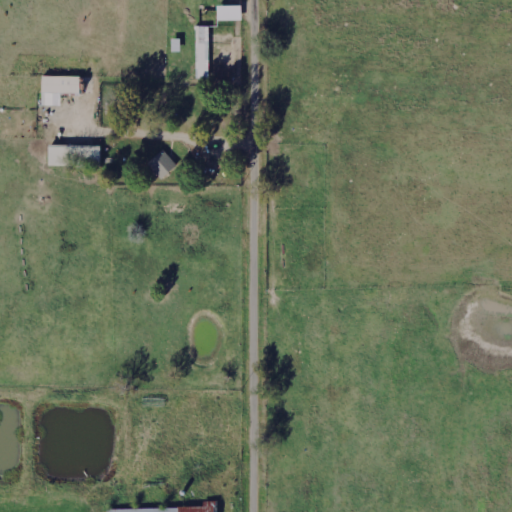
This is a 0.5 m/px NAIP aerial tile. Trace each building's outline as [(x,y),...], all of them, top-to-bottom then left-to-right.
[(241,5),(217,6),(218,21),(242,20),(241,5)] [(210,27),(198,27),(196,78),(209,79),(210,27)] [(41,106),(61,106),(61,93),(79,93),(79,76),(42,76),(41,106)] [(48,169),(100,170),(100,146),(49,145),(48,169)] [(177,165),(164,149),(148,162),(161,178),(177,165)] [(205,507),(108,509),(107,511),(215,511),(216,502),(205,502),(205,507)]
